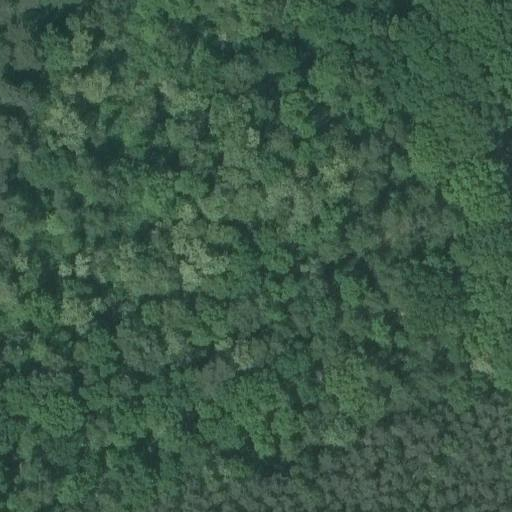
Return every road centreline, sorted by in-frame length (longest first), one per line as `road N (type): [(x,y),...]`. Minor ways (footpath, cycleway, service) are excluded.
road 1 (track): [(396,24),(511,397)]
road 2 (track): [(511,43),(265,0)]
